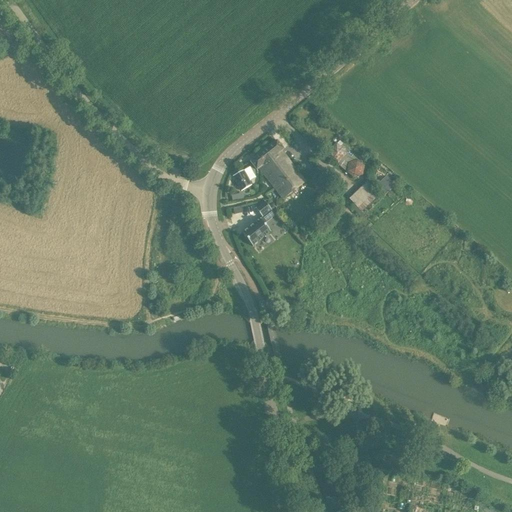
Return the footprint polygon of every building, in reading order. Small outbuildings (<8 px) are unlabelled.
[(250,162),(257,170),(258,169),(283,200),(306,181),(299,173),(282,151),(284,149),(277,141),(250,162)] [(351,157),(336,144),(326,154),(344,170),(347,169),(346,172),(353,178),(362,175),(364,166),(352,156),(351,157)] [(241,191),(251,185),(244,171),(233,176),(241,191)] [(379,187),(385,194),(394,186),(388,179),(379,187)] [(360,211),(378,194),(367,182),(349,199),(355,205),(352,208),(361,218),(364,215),(360,211)] [(275,216),(275,215),(264,201),(264,202),(256,208),(255,208),(262,218),(260,219),(243,233),(242,233),(252,247),(253,246),(270,232),(270,233),(271,232),(264,224),(275,215),(275,216)] [(393,497),(399,479),(390,477),(384,495),(393,497)]
